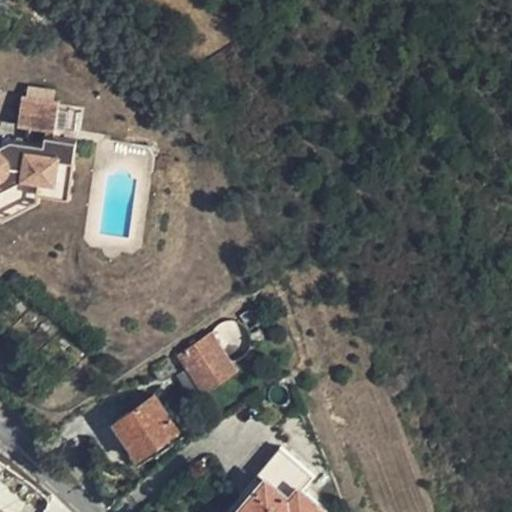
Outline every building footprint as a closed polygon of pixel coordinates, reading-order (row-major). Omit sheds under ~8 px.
[(19,124),(46,128),(50,99),(22,95),(19,124)] [(42,179),(56,181),(59,159),(74,161),(77,139),(55,136),(56,127),(66,128),(68,109),(58,108),(59,100),(50,99),(46,128),(44,143),(11,139),(1,144),(0,149),(0,189),(24,177),(42,179)] [(42,179),(40,196),(69,200),(74,161),(59,159),(56,181),(42,179)] [(235,369),(210,333),(180,354),(190,369),(203,388),(205,390),(235,369)] [(175,369),(167,357),(153,367),(161,379),(175,369)] [(190,369),(178,377),(191,397),(203,388),(190,369)] [(114,422),(138,456),(152,447),(179,428),(154,394),(151,389),(121,399),(130,411),(114,422)] [(152,447),(157,454),(184,435),(179,428),(152,447)] [(301,486),(311,474),(281,449),(262,472),(266,476),(290,496),(299,484),(301,486)] [(301,486),(299,484),(290,496),(266,476),(235,511),(309,511),(307,510),(316,498),(301,486)] [(309,511),(324,511),(328,508),(316,498),(307,510),(309,511)]
